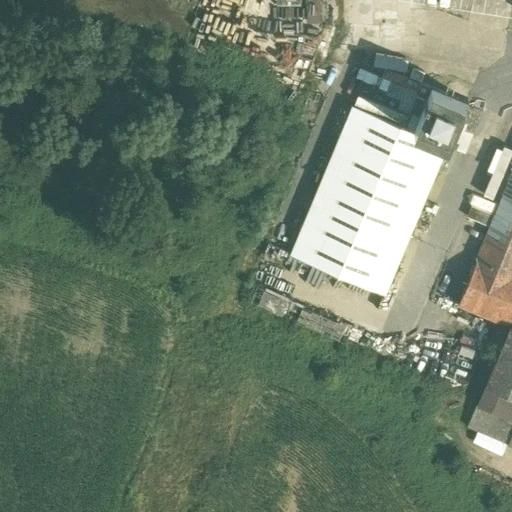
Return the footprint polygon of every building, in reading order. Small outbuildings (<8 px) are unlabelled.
[(320,21),(319,0),(280,0),(281,36),(302,36),(302,21),(320,21)] [(447,82),(444,92),(468,100),(471,90),(447,82)] [(414,132),(447,146),(465,103),(432,89),(414,132)] [(484,111),(465,103),(447,146),(466,154),(484,111)] [(291,256),(385,295),(447,146),(414,132),(353,106),(291,256)] [(511,183),(461,307),(498,322),(511,287),(511,183)] [(470,205),(465,215),(483,223),(488,212),(470,205)] [(511,287),(498,322),(509,327),(478,407),(511,422),(511,287)] [(288,318),(294,305),(260,290),(254,304),(288,318)] [(338,341),(344,327),(303,310),(296,324),(338,341)] [(511,437),(511,422),(478,407),(470,428),(509,446),(511,437)]
